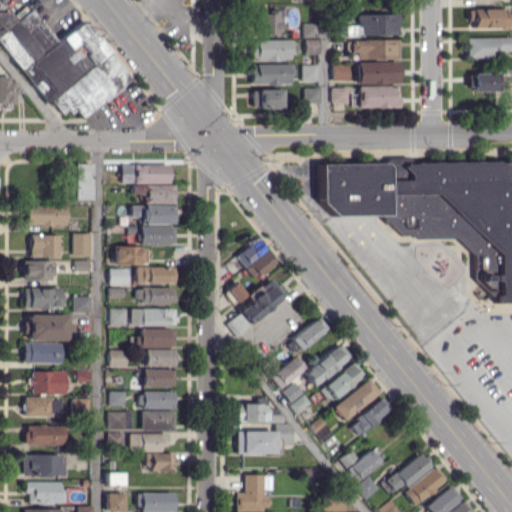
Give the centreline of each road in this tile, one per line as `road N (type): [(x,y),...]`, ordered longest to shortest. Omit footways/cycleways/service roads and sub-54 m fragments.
road 1 (primary): [(102,0),(511,509)]
road 2 (residential): [(0,139),(511,131)]
road 3 (residential): [(211,0),(207,511)]
road 4 (residential): [(430,0),(430,134)]
